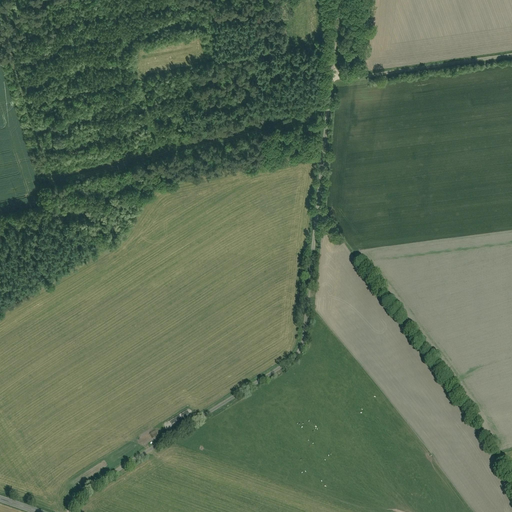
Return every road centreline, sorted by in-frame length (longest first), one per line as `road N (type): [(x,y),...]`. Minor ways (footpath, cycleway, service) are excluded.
road 1 (residential): [(70,511),(82,493),(295,353),(335,80)]
road 2 (residential): [(511,55),(335,80)]
